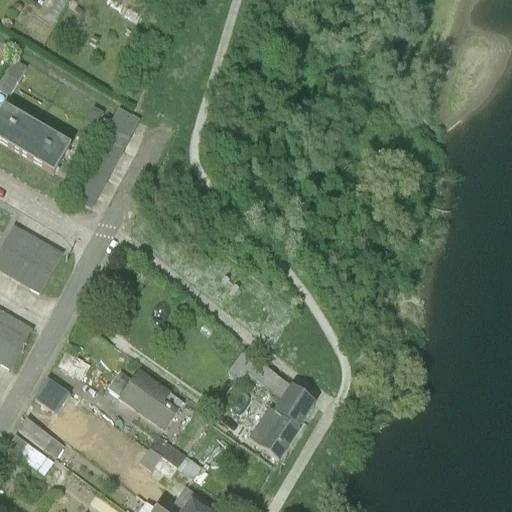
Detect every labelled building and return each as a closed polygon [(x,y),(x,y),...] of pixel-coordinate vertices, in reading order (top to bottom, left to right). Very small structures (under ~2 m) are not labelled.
[(31,0),(29,4),(40,11),(46,0),(31,0)] [(15,69),(0,94),(0,101),(8,106),(26,76),(15,69)] [(0,118),(0,132),(28,148),(36,134),(3,114),(0,118)] [(92,115),(74,145),(85,151),(103,121),(92,115)] [(117,117),(68,207),(90,219),(139,129),(117,117)] [(28,148),(0,132),(0,151),(19,163),(28,148)] [(36,134),(28,148),(61,168),(70,154),(36,134)] [(28,148),(19,163),(53,183),(61,168),(28,148)] [(12,234),(0,254),(0,282),(38,305),(62,263),(12,234)] [(0,319),(0,375),(8,380),(32,338),(0,319)] [(68,351),(53,373),(79,390),(89,375),(77,367),(81,360),(68,351)] [(243,360),(226,383),(238,392),(241,389),(250,396),(255,389),(277,406),(286,393),(243,360)] [(131,389),(117,409),(163,443),(176,423),(172,420),(163,413),(170,404),(171,403),(137,380),(131,389)] [(117,409),(131,389),(119,381),(106,400),(117,409)] [(47,389),(33,409),(55,425),(70,405),(47,389)] [(257,456),(260,458),(278,471),(313,413),(289,395),(272,422),(278,426),(257,456)] [(163,413),(172,420),(178,410),(170,404),(163,413)] [(278,426),(272,422),(266,420),(255,437),(246,451),(259,459),(260,458),(257,456),(278,426)] [(26,429),(17,440),(54,468),(63,457),(26,429)] [(15,445),(5,459),(43,486),(52,473),(15,445)] [(148,461),(177,480),(185,467),(157,447),(148,461)] [(177,480),(148,461),(137,475),(150,485),(154,479),(170,490),(177,480)] [(185,467),(177,480),(190,490),(199,477),(185,467)] [(187,511),(189,510),(191,511),(205,511),(182,497),(172,511),(187,511)]
